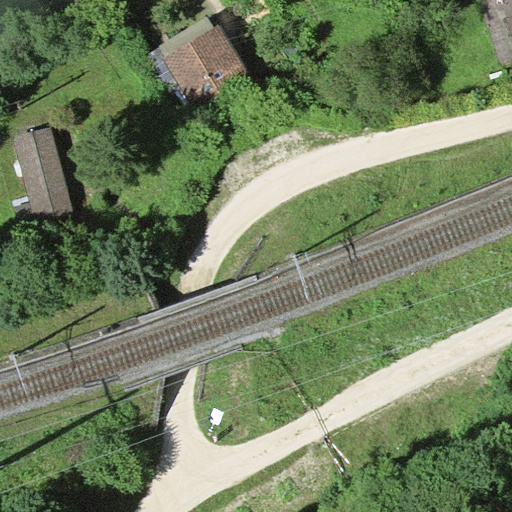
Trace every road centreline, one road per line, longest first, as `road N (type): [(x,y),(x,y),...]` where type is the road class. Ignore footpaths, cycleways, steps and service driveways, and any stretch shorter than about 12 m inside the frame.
road 1 (track): [(172,486),(194,294),(221,231),(248,203),(328,161),(511,114)]
road 2 (track): [(172,486),(511,315)]
